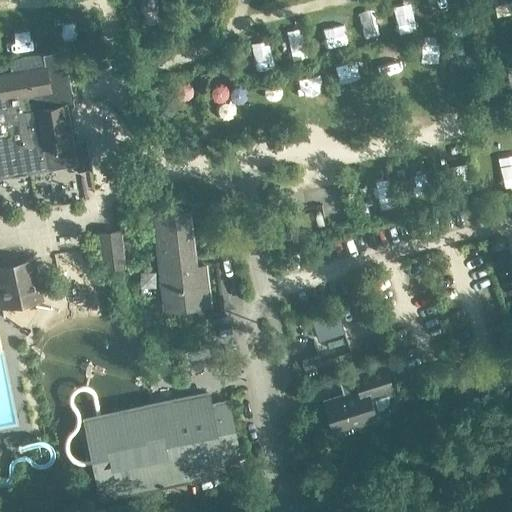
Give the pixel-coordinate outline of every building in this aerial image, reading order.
[(154,0),(131,0),(136,10),(155,1),(154,0)] [(0,75),(0,176),(74,164),(64,105),(72,104),(65,65),(0,75)] [(213,101),(228,95),(223,79),(207,84),(213,101)] [(240,88),(228,96),(238,111),(250,104),(240,88)] [(43,188),(46,207),(71,203),(68,184),(43,188)] [(28,191),(14,193),(15,207),(29,206),(28,191)] [(191,212),(156,216),(166,311),(212,306),(207,266),(197,268),(191,212)] [(479,233),(484,246),(500,240),(495,228),(479,233)] [(123,230),(100,233),(104,272),(127,270),(123,230)] [(462,237),(467,249),(478,245),(474,233),(462,237)] [(0,265),(0,308),(1,311),(42,303),(33,259),(0,265)] [(320,338),(345,329),(338,310),(313,319),(320,338)] [(303,362),(307,375),(354,359),(351,350),(322,360),(320,357),(303,362)] [(338,432),(340,439),(356,434),(354,427),(378,419),(372,397),(391,391),(389,383),(393,382),(387,365),(357,375),(362,391),(327,402),(337,432),(338,432)] [(86,420),(102,497),(225,472),(222,461),(240,457),(229,403),(211,406),(209,395),(86,420)]
